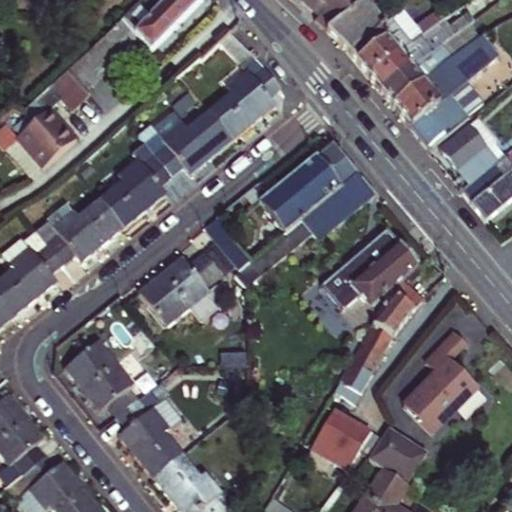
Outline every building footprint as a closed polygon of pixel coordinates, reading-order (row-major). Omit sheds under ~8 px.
[(151,55),(204,0),(144,0),(141,4),(66,74),(84,94),(98,82),(92,74),(123,46),(127,50),(139,39),(151,55)] [(302,0),(308,5),(322,16),(315,24),(327,35),(364,5),(369,0),(302,0)] [(372,0),(369,0),(364,5),(384,30),(385,29),(391,24),(372,0)] [(338,46),(349,58),(384,30),(364,5),(327,35),(338,46)] [(360,70),(368,80),(414,43),(442,24),(446,21),(439,12),(415,28),(404,13),(391,24),(385,29),(384,30),(349,58),(360,70)] [(414,43),(368,80),(375,89),(380,96),(426,58),(439,48),(474,23),(469,15),(447,31),(442,24),(414,43)] [(473,46),(481,58),(491,51),(483,39),(473,46)] [(392,110),(410,131),(430,156),(459,132),(443,113),(439,107),(488,68),(481,58),(473,46),(451,62),(445,67),(439,72),(392,110)] [(236,54),(256,75),(262,70),(241,48),(236,54)] [(426,58),(439,72),(445,67),(451,62),(439,48),(426,58)] [(387,104),(392,110),(439,72),(426,58),(380,96),(387,104)] [(268,102),(281,92),(264,70),(252,80),(247,75),(226,93),(230,97),(208,115),(233,144),(252,128),(275,110),(268,102)] [(73,113),(89,100),(84,94),(66,74),(50,89),(73,113)] [(49,114),(39,102),(35,105),(45,117),(49,114)] [(49,114),(45,117),(35,105),(26,115),(28,118),(13,131),(19,139),(16,142),(17,143),(5,153),(30,182),(76,143),(70,136),(50,113),(49,114)] [(207,165),(233,144),(208,115),(186,132),(183,127),(163,143),(157,137),(144,147),(171,180),(183,171),(189,179),(207,165)] [(488,153),(496,146),(477,122),(469,129),(488,153)] [(469,129),(468,129),(440,153),(454,171),(469,189),(462,194),(471,206),(503,180),(494,168),(498,165),(488,153),(469,129)] [(251,267),(360,178),(347,162),(333,146),(264,202),(225,235),(251,267)] [(160,190),(171,180),(144,147),(132,157),(138,163),(117,180),(121,185),(100,203),(123,232),(150,210),(166,197),(160,190)] [(479,216),(486,224),(511,203),(511,168),(505,159),(498,165),(494,168),(503,180),(471,206),(479,216)] [(319,245),(376,198),(360,178),(251,267),(239,276),(235,279),(245,291),(312,238),(319,245)] [(225,235),(264,202),(255,191),(233,209),(238,214),(218,230),(214,224),(203,233),(213,244),(225,235)] [(98,252),(123,232),(100,203),(78,221),(67,207),(47,223),(48,225),(36,235),(62,268),(74,259),(80,266),(98,252)] [(218,230),(238,214),(233,209),(214,224),(218,230)] [(414,273),(418,269),(403,252),(387,233),(321,289),(334,304),(333,304),(342,314),(359,300),(363,305),(369,311),(364,315),(358,320),(368,331),(374,327),(376,322),(394,298),(407,288),(402,283),(414,273)] [(51,278),(62,268),(36,235),(23,245),(22,243),(1,259),(12,272),(0,281),(0,302),(14,320),(46,294),(57,285),(51,278)] [(239,276),(251,267),(225,235),(213,244),(239,276)] [(226,284),(205,257),(188,270),(182,263),(166,275),(139,297),(166,332),(190,312),(201,326),(219,311),(214,304),(222,297),(217,291),(226,284)] [(374,327),(373,328),(394,338),(413,314),(431,293),(424,285),(414,273),(402,283),(407,288),(394,298),(376,322),(374,327)] [(333,304),(334,304),(321,289),(315,293),(341,324),(358,309),(363,305),(359,300),(342,314),(333,304)] [(0,331),(14,320),(0,302),(0,331)] [(364,315),(369,311),(363,305),(358,309),(364,315)] [(360,337),(368,331),(358,320),(351,326),(360,337)] [(378,366),(394,338),(373,328),(340,386),(335,394),(341,397),(354,407),(378,366)] [(423,445),(478,391),(465,378),(450,363),(466,347),(455,336),(425,365),(436,376),(403,409),(413,419),(420,425),(412,434),(423,445)] [(129,392),(133,389),(99,345),(65,373),(84,398),(99,416),(107,410),(117,422),(139,404),(129,392)] [(165,437),(182,423),(166,403),(161,407),(151,395),(139,404),(117,422),(126,433),(118,440),(135,460),(153,483),(183,459),(165,437)] [(36,449),(44,443),(27,422),(9,399),(0,405),(0,458),(9,470),(15,466),(24,478),(45,460),(36,449)] [(359,454),(368,459),(381,441),(357,427),(333,413),(310,451),(348,473),(359,454)] [(412,434),(420,425),(413,419),(405,427),(412,434)] [(426,457),(388,432),(381,441),(368,459),(366,462),(384,473),(404,486),(426,457)] [(205,477),(200,480),(183,459),(153,483),(174,509),(176,511),(224,511),(217,502),(222,498),(205,477)] [(51,511),(93,511),(97,509),(75,482),(63,466),(55,472),(45,460),(24,478),(7,492),(23,511),(48,511),(50,511),(51,511)] [(401,511),(395,508),(408,488),(404,486),(384,473),(357,511),(401,511)] [(287,511),(272,502),(265,511),(287,511)]
